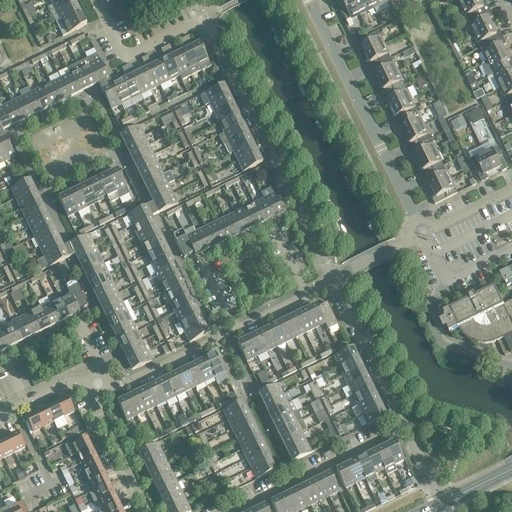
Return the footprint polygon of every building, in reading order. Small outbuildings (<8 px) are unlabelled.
[(76,6),(73,0),(62,0),(52,5),(47,8),(52,18),(53,17),(76,6)] [(351,19),(360,15),(352,0),(335,0),(348,26),(353,24),(351,19)] [(373,8),(369,0),(352,0),(360,15),(373,8)] [(369,0),(373,8),(387,2),(385,0),(369,0)] [(482,6),(479,0),(476,0),(460,8),(467,21),(490,10),(486,3),(482,6)] [(81,15),(76,6),(53,17),(58,27),(81,15)] [(493,17),(490,10),(467,21),(474,35),(492,26),(489,19),(493,17)] [(86,25),(81,15),(58,27),(63,37),(86,25)] [(495,32),(492,26),(474,35),(480,48),(503,37),(499,30),(495,32)] [(384,45),(377,32),(355,43),(358,50),(363,48),(366,54),(384,45)] [(51,35),(46,38),(49,44),(54,41),(51,35)] [(506,44),(503,37),(480,48),(487,62),(505,53),(502,46),(506,44)] [(199,43),(189,48),(199,67),(209,62),(201,46),(199,43)] [(391,59),(384,45),(366,54),(369,61),(365,63),(368,70),(391,59)] [(201,71),(199,67),(189,48),(179,53),(191,76),(201,71)] [(413,48),(406,52),(408,58),(416,54),(413,48)] [(191,76),(179,53),(170,57),(179,76),(181,81),(191,76)] [(511,57),(508,59),(505,53),(487,62),(493,75),(511,66),(511,57)] [(112,86),(97,54),(86,59),(98,84),(103,94),(111,110),(121,105),(112,86)] [(179,76),(170,57),(160,62),(169,81),(179,76)] [(98,84),(86,59),(77,64),(89,88),(98,84)] [(397,72),(391,59),(368,70),(372,77),(376,75),(379,81),(397,72)] [(169,81),(160,62),(150,67),(160,86),(169,81)] [(89,88),(77,64),(67,69),(70,74),(79,93),(89,88)] [(511,66),(493,75),(500,89),(511,82),(511,66)] [(160,86),(150,67),(141,72),(150,91),(160,86)] [(150,91),(141,72),(131,76),(140,96),(150,91)] [(404,86),(397,72),(379,81),(382,88),(378,90),(381,97),(404,86)] [(79,93),(70,74),(60,79),(69,98),(79,93)] [(140,96),(131,76),(121,81),(131,100),(140,96)] [(426,76),(415,81),(419,89),(430,84),(426,76)] [(69,98),(60,79),(50,84),(60,103),(69,98)] [(131,100),(121,81),(112,86),(121,105),(131,100)] [(511,82),(500,89),(507,102),(511,99),(511,82)] [(60,103),(50,84),(41,88),(50,108),(60,103)] [(223,85),(221,86),(201,96),(206,106),(209,104),(228,95),(223,85)] [(411,99),(404,86),(381,97),(385,104),(389,102),(392,108),(411,99)] [(19,92),(21,98),(31,117),(40,112),(31,93),(28,88),(19,92)] [(50,108),(41,88),(31,93),(40,112),(50,108)] [(233,105),(228,95),(209,104),(214,114),(233,105)] [(31,117),(21,98),(12,103),(21,122),(31,117)] [(417,113),(411,99),(392,108),(396,115),(391,117),(395,124),(417,113)] [(440,118),(446,115),(440,102),(433,105),(440,118)] [(21,122),(12,103),(2,107),(11,127),(21,122)] [(238,114),(233,105),(214,114),(219,124),(238,114)] [(11,127),(2,107),(0,108),(0,128),(2,131),(11,127)] [(478,110),(468,115),(471,122),(482,117),(478,110)] [(424,126),(417,113),(395,124),(398,131),(402,128),(406,135),(424,126)] [(243,124),(238,114),(219,124),(224,133),(243,124)] [(462,116),(450,122),(453,128),(464,122),(462,116)] [(443,118),(437,120),(443,133),(449,130),(443,118)] [(248,134),(243,124),(224,133),(218,136),(223,146),(224,145),(248,134)] [(144,136),(139,126),(120,136),(125,146),(144,136)] [(430,140),(424,126),(406,135),(409,142),(405,144),(408,151),(430,140)] [(5,138),(2,131),(0,128),(0,152),(5,162),(14,157),(5,138)] [(252,143),(248,134),(224,145),(229,155),(233,153),(252,143)] [(149,146),(144,136),(125,146),(129,155),(149,146)] [(437,153),(430,140),(408,151),(411,158),(416,155),(419,162),(437,153)] [(257,153),(252,143),(233,153),(238,162),(257,153)] [(153,156),(149,146),(129,155),(134,165),(153,156)] [(497,146),(484,153),(493,171),(499,168),(501,172),(508,168),(497,146)] [(262,163),(257,153),(238,162),(243,173),(262,163)] [(444,167),(437,153),(419,162),(422,169),(418,171),(421,178),(444,167)] [(493,171),(484,153),(470,160),(481,182),(488,178),(486,174),(493,171)] [(158,165),(153,156),(134,165),(139,175),(158,165)] [(163,175),(158,165),(139,175),(144,185),(163,175)] [(450,180),(444,167),(421,178),(425,184),(429,182),(432,189),(450,180)] [(117,169),(107,174),(119,199),(129,194),(117,169)] [(119,199),(107,174),(97,179),(107,198),(109,204),(119,199)] [(168,185),(163,175),(144,185),(148,194),(168,185)] [(107,198),(97,179),(87,184),(97,203),(107,198)] [(29,180),(27,181),(10,189),(15,199),(34,190),(29,180)] [(457,194),(450,180),(432,189),(435,195),(431,198),(435,205),(457,194)] [(97,203),(87,184),(78,189),(87,208),(97,203)] [(172,195),(168,185),(148,194),(153,203),(153,204),(172,195)] [(87,208),(78,189),(68,193),(77,213),(87,208)] [(39,200),(34,190),(15,199),(20,209),(39,200)] [(77,213),(68,193),(58,198),(67,218),(77,213)] [(282,210),(274,194),(263,199),(273,218),(283,213),(282,210)] [(177,205),(172,195),(153,204),(153,203),(147,206),(127,216),(132,226),(151,217),(151,218),(153,217),(177,205)] [(273,218),(263,199),(254,204),(263,223),(273,218)] [(44,209),(39,200),(20,209),(25,219),(44,209)] [(263,223),(254,204),(244,209),(253,228),(263,223)] [(49,219),(44,209),(25,219),(30,229),(49,219)] [(253,228),(244,209),(234,213),(244,233),(253,228)] [(244,233),(234,213),(225,218),(234,237),(244,233)] [(156,227),(151,218),(151,217),(132,226),(137,236),(156,227)] [(234,237),(225,218),(215,223),(224,242),(234,237)] [(54,229),(49,219),(30,229),(34,238),(54,229)] [(224,242),(215,223),(205,228),(215,247),(224,242)] [(161,236),(156,227),(137,236),(141,246),(161,236)] [(215,247),(205,228),(196,232),(205,252),(215,247)] [(58,239),(54,229),(34,238),(39,248),(58,239)] [(183,231),(173,236),(184,259),(193,254),(185,237),(186,237),(183,231)] [(196,232),(186,237),(185,237),(193,254),(195,257),(205,252),(196,232)] [(94,245),(89,235),(65,247),(63,248),(44,258),(49,268),(70,258),(75,255),(94,245)] [(165,246),(161,236),(141,246),(146,255),(165,246)] [(63,248),(58,239),(39,248),(44,258),(63,248)] [(99,255),(94,245),(75,255),(79,264),(99,255)] [(170,256),(165,246),(146,255),(151,265),(170,256)] [(103,264),(99,255),(79,264),(84,274),(103,264)] [(175,265),(170,256),(151,265),(156,275),(175,265)] [(68,276),(63,264),(56,267),(58,271),(62,279),(68,276)] [(108,274),(103,264),(84,274),(89,284),(108,274)] [(180,275),(175,265),(156,275),(160,285),(180,275)] [(509,267),(499,272),(504,282),(507,286),(511,284),(509,280),(511,278),(511,273),(511,272),(509,268),(509,267)] [(113,284),(108,274),(89,284),(94,293),(113,284)] [(184,285),(180,275),(160,285),(165,294),(184,285)] [(88,306),(77,283),(66,288),(69,294),(70,294),(78,310),(88,306)] [(118,294),(113,284),(94,293),(98,303),(118,294)] [(189,295),(184,285),(165,294),(170,304),(189,295)] [(511,300),(504,304),(494,286),(473,296),(473,295),(472,295),(471,295),(470,295),(470,296),(469,296),(467,296),(467,298),(467,299),(440,313),(449,332),(458,328),(461,333),(466,337),(472,341),(478,343),(485,344),(492,343),(498,341),(504,338),(511,353),(511,352),(511,300)] [(12,294),(10,295),(14,304),(24,299),(19,290),(12,294)] [(70,294),(69,294),(60,299),(69,318),(79,313),(78,310),(70,294)] [(122,303),(118,294),(98,303),(103,313),(122,303)] [(194,304),(189,295),(170,304),(175,314),(194,304)] [(69,318),(60,299),(50,304),(59,323),(69,318)] [(127,313),(122,303),(103,313),(108,322),(127,313)] [(338,325),(327,303),(316,308),(324,324),(327,330),(338,325)] [(59,323),(50,304),(40,309),(50,328),(59,323)] [(199,314),(194,304),(175,314),(179,323),(199,314)] [(315,305),(305,310),(315,329),(324,324),(316,308),(315,305)] [(50,328),(40,309),(31,313),(40,332),(50,328)] [(315,329),(305,310),(296,314),(305,334),(315,329)] [(40,332),(31,313),(21,318),(30,337),(40,332)] [(132,323),(127,313),(108,322),(113,332),(132,323)] [(203,324),(199,314),(179,323),(184,333),(203,324)] [(305,334),(296,314),(286,319),(295,338),(305,334)] [(30,337),(21,318),(11,323),(21,342),(30,337)] [(295,338),(286,319),(276,324),(286,343),(295,338)] [(21,342),(11,323),(2,327),(11,347),(21,342)] [(137,332),(132,323),(113,332),(117,342),(137,332)] [(208,334),(203,324),(184,333),(189,343),(208,334)] [(286,343),(276,324),(267,329),(276,348),(286,343)] [(11,347),(2,327),(0,328),(0,348),(1,351),(11,347)] [(276,348),(267,329),(257,333),(266,353),(276,348)] [(141,342),(137,332),(117,342),(122,351),(141,342)] [(266,353),(257,333),(247,338),(257,357),(266,353)] [(257,357),(247,338),(237,343),(246,362),(257,357)] [(146,352),(141,342),(122,351),(127,361),(146,352)] [(352,348),(349,349),(333,357),(338,367),(357,358),(352,348)] [(151,362),(146,352),(127,361),(132,371),(151,362)] [(215,354),(204,359),(214,378),(224,373),(215,354)] [(362,367),(357,358),(338,367),(343,377),(362,367)] [(214,378),(204,359),(195,364),(204,383),(214,378)] [(204,383),(195,364),(185,369),(195,388),(204,383)] [(367,377),(362,367),(343,377),(348,387),(367,377)] [(195,388),(185,369),(175,373),(185,393),(195,388)] [(185,393),(175,373),(166,378),(175,397),(185,393)] [(372,387),(367,377),(348,387),(352,396),(372,387)] [(175,397),(166,378),(156,383),(165,402),(175,397)] [(165,402),(156,383),(146,388),(156,407),(165,402)] [(282,395),(277,384),(258,394),(263,404),(282,395)] [(376,397),(372,387),(352,396),(357,406),(376,397)] [(156,407),(146,388),(137,392),(146,412),(156,407)] [(146,412),(137,392),(127,397),(136,416),(146,412)] [(287,404),(282,395),(263,404),(268,414),(287,404)] [(136,416),(127,397),(117,402),(126,421),(136,416)] [(381,406),(376,397),(357,406),(362,416),(381,406)] [(74,413),(67,398),(59,402),(58,399),(55,400),(64,418),(74,413)] [(64,418),(55,400),(52,401),(53,405),(46,408),(53,423),(64,418)] [(242,402),(239,403),(223,411),(228,421),(247,412),(242,402)] [(296,412),(291,402),(287,404),(268,414),(273,423),(292,414),(296,412)] [(386,416),(381,406),(362,416),(367,426),(386,416)] [(53,423),(46,408),(39,412),(37,409),(34,410),(43,428),(53,423)] [(43,428),(34,410),(31,411),(33,415),(25,418),(33,433),(43,428)] [(251,422),(247,412),(228,421),(232,431),(251,422)] [(297,424),(292,414),(273,423),(278,433),(297,424)] [(256,431),(251,422),(232,431),(237,441),(256,431)] [(301,433),(297,424),(278,433),(282,443),(301,433)] [(261,441),(256,431),(237,441),(242,451),(261,441)] [(70,432),(60,437),(62,442),(73,437),(70,432)] [(306,443),(301,433),(282,443),(287,452),(306,443)] [(8,434),(5,435),(14,454),(24,449),(17,434),(10,437),(8,434)] [(14,454),(5,435),(2,437),(4,440),(0,441),(0,451),(4,459),(14,454)] [(86,438),(71,445),(70,443),(64,446),(70,458),(75,455),(91,447),(86,438)] [(266,451),(261,441),(242,451),(246,460),(266,451)] [(404,460),(395,441),(384,446),(394,465),(404,460)] [(162,454),(157,443),(138,453),(143,463),(162,454)] [(311,453),(306,443),(287,452),(292,463),(311,453)] [(394,465),(384,446),(375,451),(384,470),(394,465)] [(95,456),(91,447),(75,455),(80,464),(95,456)] [(270,461),(266,451),(246,460),(251,470),(270,461)] [(384,470),(375,451),(365,455),(374,475),(384,470)] [(167,463),(162,454),(143,463),(148,473),(167,463)] [(374,475),(365,455),(355,460),(365,479),(374,475)] [(100,466),(95,456),(80,464),(84,473),(100,466)] [(365,479),(355,460),(346,465),(355,484),(365,479)] [(275,471),(270,461),(251,470),(256,480),(275,471)] [(172,473),(167,463),(148,473),(152,482),(172,473)] [(355,484),(346,465),(335,470),(345,489),(355,484)] [(104,475),(100,466),(84,473),(89,482),(104,475)] [(21,469),(15,472),(19,481),(25,478),(21,469)] [(176,483),(172,473),(152,482),(157,492),(176,483)] [(331,476),(330,473),(319,478),(329,497),(339,492),(331,476)] [(109,484),(104,475),(89,482),(93,492),(109,484)] [(329,497),(319,478),(310,483),(319,502),(329,497)] [(8,480),(3,483),(6,489),(12,486),(8,480)] [(181,492),(176,483),(157,492),(162,502),(181,492)] [(319,502),(310,483),(300,487),(309,507),(319,502)] [(113,493),(109,484),(93,492),(90,493),(94,502),(98,501),(113,493)] [(309,507),(300,487),(290,492),(300,511),(309,507)] [(186,502),(181,492),(162,502),(167,511),(186,502)] [(298,511),(300,511),(290,492),(281,497),(287,511),(298,511)] [(118,502),(113,493),(98,501),(102,510),(118,502)] [(287,511),(281,497),(270,502),(275,511),(287,511)] [(121,511),(122,511),(118,502),(102,510),(99,511),(121,511)] [(190,511),(186,502),(167,511),(166,511),(190,511)]
